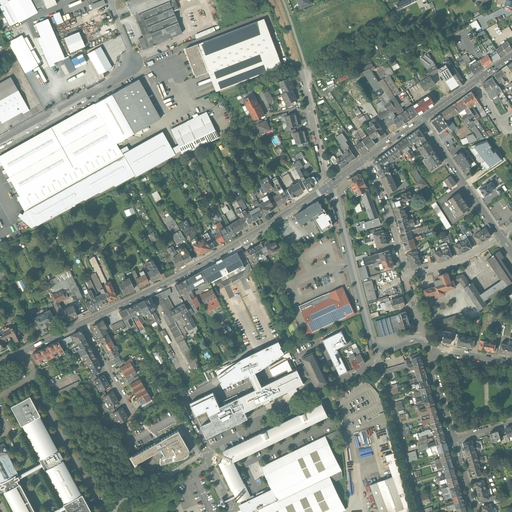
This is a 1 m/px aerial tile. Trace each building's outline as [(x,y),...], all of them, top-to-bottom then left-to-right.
[(1,6),(0,6),(0,10),(9,27),(22,20),(12,0),(1,6)] [(26,0),(31,11),(45,5),(42,0),(26,0)] [(54,0),(42,0),(45,5),(46,8),(56,4),(54,0)] [(128,0),(125,1),(131,16),(133,14),(138,25),(143,37),(138,39),(142,50),(153,45),(153,46),(155,46),(154,45),(182,33),(173,11),(178,9),(175,1),(176,0),(128,0)] [(408,0),(404,0),(396,4),(399,9),(411,3),(408,0)] [(59,12),(53,14),(56,23),(57,25),(63,22),(59,12)] [(62,52),(48,19),(36,24),(41,36),(38,38),(47,59),(46,59),(50,68),(50,67),(54,65),(53,63),(50,57),(55,55),(62,52)] [(265,19),(186,49),(191,63),(191,64),(191,66),(192,68),(193,68),(196,77),(209,72),(217,92),(282,66),(265,19)] [(195,34),(196,38),(215,30),(214,27),(195,34)] [(79,32),(64,38),(70,53),(85,46),(82,39),(79,32)] [(25,74),(39,67),(21,35),(8,42),(25,74)] [(496,36),(491,39),(495,45),(497,44),(499,46),(499,47),(501,45),(501,44),(498,41),(496,36)] [(504,42),(501,44),(501,45),(506,53),(509,51),(511,49),(506,40),(504,42)] [(485,49),(482,44),(478,46),(480,51),(476,54),(479,59),(485,68),(484,68),(485,68),(489,65),(493,63),(488,55),(485,49)] [(493,44),(485,49),(488,55),(495,51),(496,50),(496,49),(493,44)] [(496,49),(496,50),(495,51),(500,57),(503,55),(506,53),(501,45),(499,47),(496,49)] [(100,47),(87,54),(99,75),(105,71),(112,68),(100,47)] [(495,51),(488,55),(493,63),(497,60),(500,57),(495,51)] [(65,58),(62,52),(55,55),(50,57),(53,63),(65,58)] [(461,57),(459,52),(454,54),(457,60),(461,66),(465,63),(461,57)] [(431,59),(427,61),(424,56),(420,58),(431,76),(439,71),(438,69),(431,59)] [(69,74),(76,70),(68,57),(62,61),(65,66),(69,74)] [(455,68),(447,57),(443,60),(446,64),(450,71),(455,68)] [(479,59),(469,66),(474,74),(479,71),(484,68),(485,68),(479,59)] [(396,82),(394,83),(389,75),(393,73),(387,63),(382,66),(388,76),(382,79),(393,96),(399,92),(397,88),(399,87),(396,82)] [(450,71),(446,64),(438,69),(439,71),(445,81),(453,76),(450,71)] [(82,66),(76,69),(78,72),(75,74),(81,86),(84,84),(80,77),(86,74),(82,66)] [(396,110),(371,71),(375,68),(374,66),(362,72),(366,77),(379,98),(389,114),(393,120),(395,118),(395,117),(395,116),(393,112),(396,110)] [(511,72),(507,66),(505,68),(502,69),(509,80),(511,78),(511,83),(511,84),(511,72)] [(455,68),(450,71),(453,76),(453,77),(458,73),(455,68)] [(509,80),(502,69),(500,71),(496,73),(494,75),(492,77),(492,78),(497,86),(498,85),(500,84),(503,89),(504,89),(509,85),(511,89),(511,84),(509,80)] [(362,72),(353,76),(357,81),(366,77),(362,72)] [(430,76),(419,83),(422,87),(425,91),(435,84),(430,76)] [(453,76),(445,81),(451,90),(458,85),(453,77),(453,76)] [(10,77),(0,82),(0,120),(1,123),(14,117),(22,112),(23,114),(29,110),(25,104),(10,77)] [(456,81),(460,87),(460,86),(460,87),(462,85),(465,83),(461,77),(456,81)] [(289,78),(279,83),(281,88),(292,83),(289,78)] [(503,93),(498,85),(497,86),(492,78),(490,79),(487,81),(498,97),(502,105),(505,103),(508,101),(504,94),(503,93)] [(78,90),(78,83),(73,83),(73,79),(63,80),(64,91),(78,90)] [(115,92),(94,104),(116,143),(121,140),(160,119),(144,90),(138,80),(115,92)] [(407,90),(403,81),(399,84),(403,92),(406,96),(407,97),(410,96),(407,90)] [(487,81),(485,82),(482,84),(488,93),(487,93),(492,101),(498,97),(487,81)] [(292,83),(281,88),(284,93),(292,89),(292,90),(294,89),(292,83)] [(419,83),(409,89),(412,93),(422,87),(419,83)] [(292,89),(284,93),(281,94),(284,100),(294,95),(292,90),(292,89)] [(467,95),(462,98),(474,115),(476,118),(479,116),(472,106),(478,102),(471,92),(467,95)] [(254,95),(243,100),(246,105),(256,100),(254,95)] [(294,95),(284,100),(287,105),(290,103),(297,100),(294,95)] [(406,96),(401,99),(403,101),(399,104),(404,112),(412,106),(409,100),(407,97),(406,96)] [(414,105),(412,106),(418,114),(418,115),(427,110),(435,105),(429,96),(414,105)] [(366,97),(359,101),(362,105),(369,101),(366,97)] [(389,114),(379,98),(376,99),(378,102),(376,103),(382,112),(378,115),(381,120),(384,118),(389,114)] [(474,115),(462,98),(458,102),(453,105),(458,112),(464,122),(467,120),(469,123),(472,120),(473,120),(471,117),(474,115)] [(256,100),(246,105),(248,110),(249,110),(259,105),(256,100)] [(11,150),(0,155),(0,161),(12,183),(19,197),(17,198),(24,211),(123,156),(120,151),(116,143),(94,104),(66,120),(11,150)] [(259,105),(249,110),(251,115),(262,110),(259,105)] [(447,109),(440,114),(449,127),(451,130),(455,127),(453,124),(449,119),(448,120),(447,119),(458,112),(453,105),(447,109)] [(404,112),(401,114),(407,122),(412,118),(418,114),(412,106),(404,112)] [(361,114),(357,107),(353,110),(357,116),(357,117),(361,114)] [(262,110),(251,115),(254,120),(259,118),(264,115),(262,110)] [(207,114),(172,131),(183,155),(219,138),(207,114)] [(287,116),(284,117),(286,122),(297,120),(296,114),(287,116)] [(363,117),(361,114),(357,117),(362,125),(363,125),(368,122),(364,116),(363,117)] [(393,120),(389,114),(384,118),(386,121),(385,121),(388,127),(391,125),(394,123),(393,120)] [(395,118),(393,120),(394,123),(398,128),(403,125),(407,122),(401,114),(395,118)] [(436,117),(430,121),(433,125),(439,134),(449,127),(440,114),(436,117)] [(357,116),(352,120),(358,128),(362,125),(357,116)] [(381,128),(375,119),(369,123),(371,127),(367,130),(374,139),(373,140),(376,144),(382,140),(387,136),(384,132),(383,133),(380,129),(381,128)] [(297,120),(286,122),(287,128),(290,128),(299,125),(297,120)] [(263,123),(258,125),(262,133),(270,130),(266,121),(263,123)] [(485,132),(478,122),(474,125),(470,128),(476,136),(479,140),(488,137),(485,132)] [(367,137),(360,127),(356,131),(357,133),(361,138),(362,140),(362,141),(368,149),(372,147),(376,144),(373,140),(370,136),(367,137)] [(348,135),(343,128),(339,130),(342,133),(345,137),(348,135)] [(413,133),(407,137),(412,145),(417,141),(418,143),(420,142),(422,145),(425,143),(424,142),(426,140),(419,129),(413,133)] [(296,132),(293,133),(294,139),(306,136),(304,130),(296,132)] [(356,158),(348,148),(349,147),(345,142),(347,141),(345,137),(342,133),(336,137),(341,144),(340,145),(344,150),(346,152),(342,155),(343,156),(348,164),(352,161),(356,158)] [(473,134),(466,137),(468,144),(477,141),(475,137),(473,134)] [(306,136),(294,139),(296,145),(302,143),(307,142),(306,136)] [(402,141),(396,145),(402,154),(405,152),(409,149),(411,153),(416,150),(412,145),(407,137),(402,141)] [(116,143),(120,151),(126,148),(121,140),(116,143)] [(474,146),(471,148),(476,154),(479,152),(485,160),(482,162),(487,168),(490,166),(490,167),(502,159),(496,151),(494,152),(490,147),(491,146),(486,140),(473,145),(474,146)] [(362,141),(360,143),(359,141),(357,142),(358,144),(355,146),(361,155),(365,152),(368,149),(362,141)] [(422,145),(418,148),(425,159),(434,152),(427,142),(425,143),(422,145)] [(389,151),(384,154),(390,161),(390,162),(401,155),(402,154),(396,145),(393,148),(389,151)] [(409,149),(405,152),(411,161),(415,159),(411,153),(409,149)] [(340,158),(338,159),(338,158),(336,160),(338,163),(341,168),(345,166),(348,164),(343,156),(342,155),(340,151),(338,153),(340,158)] [(301,152),(295,156),(298,161),(304,157),(301,152)] [(425,159),(423,160),(430,171),(442,163),(434,152),(425,159)] [(465,156),(462,152),(453,158),(457,162),(456,163),(458,165),(459,165),(463,171),(474,162),(468,154),(465,156)] [(384,154),(373,162),(379,172),(381,178),(382,177),(390,174),(388,169),(386,164),(390,161),(384,154)] [(310,177),(305,180),(299,169),(303,168),(301,165),(302,164),(301,163),(300,163),(298,161),(297,161),(297,162),(293,164),(296,169),(299,175),(307,189),(311,187),(314,186),(314,185),(317,183),(317,182),(314,177),(313,177),(310,178),(310,177)] [(422,180),(415,169),(410,172),(417,183),(422,180)] [(390,174),(382,177),(384,181),(383,181),(387,189),(388,189),(389,191),(388,192),(388,193),(398,189),(391,173),(390,174)] [(294,185),(288,174),(281,178),(287,189),(292,198),(296,196),(297,197),(299,196),(298,194),(303,191),(298,183),(294,185)] [(354,177),(348,180),(356,196),(361,194),(368,190),(361,175),(359,174),(354,177)] [(275,183),(270,176),(262,180),(266,187),(268,191),(269,192),(274,189),(276,191),(278,195),(277,196),(276,195),(273,197),(279,206),(285,202),(275,183)] [(456,184),(451,176),(444,181),(450,188),(456,184)] [(422,180),(417,183),(421,188),(426,184),(423,179),(422,180)] [(287,189),(283,191),(278,181),(275,183),(285,202),(292,198),(287,189)] [(487,185),(487,183),(479,189),(485,197),(492,192),(491,191),(495,188),(491,182),(487,185)] [(501,187),(496,190),(499,195),(507,190),(505,187),(502,189),(501,187)] [(157,190),(152,193),(156,201),(161,198),(157,190)] [(378,219),(368,190),(361,194),(370,221),(369,221),(370,227),(380,223),(378,218),(378,219)] [(402,196),(391,199),(394,210),(404,207),(406,206),(404,201),(411,199),(409,191),(401,194),(402,196)] [(254,196),(253,193),(251,194),(255,202),(252,203),(256,208),(251,211),(255,221),(265,215),(259,204),(254,196)] [(470,209),(459,193),(447,201),(453,209),(452,210),(454,214),(456,213),(458,217),(470,209)] [(250,211),(248,212),(249,214),(248,214),(245,210),(247,209),(239,195),(235,198),(240,208),(249,224),(255,221),(251,211),(250,211)] [(264,201),(259,204),(265,215),(272,210),(270,207),(273,205),(267,195),(263,198),(264,201)] [(311,205),(307,207),(307,208),(303,210),(295,215),(301,225),(315,216),(315,214),(323,209),(321,205),(321,204),(320,204),(318,202),(318,201),(314,204),(314,203),(311,205)] [(435,202),(431,205),(446,229),(451,227),(435,202)] [(226,206),(221,209),(224,214),(229,211),(226,206)] [(133,207),(124,210),(126,216),(135,213),(133,207)] [(404,207),(394,210),(397,220),(407,217),(404,207)] [(249,224),(240,208),(235,211),(238,215),(239,214),(242,218),(238,220),(243,228),(249,224)] [(323,209),(315,214),(315,216),(322,232),(328,229),(333,225),(331,223),(332,222),(330,219),(331,218),(330,216),(328,214),(327,214),(324,208),(323,209)] [(407,217),(397,220),(399,226),(414,222),(413,218),(407,220),(407,217)] [(230,225),(222,230),(221,228),(223,227),(218,218),(214,220),(218,228),(225,241),(235,235),(234,233),(230,225)] [(177,225),(174,219),(166,223),(176,242),(184,238),(177,225)] [(186,220),(177,225),(184,238),(184,236),(188,234),(192,232),(192,231),(186,220)] [(238,220),(229,225),(230,225),(234,233),(243,228),(238,220)] [(414,222),(399,226),(401,233),(411,230),(410,227),(415,225),(414,222)] [(411,230),(401,233),(403,241),(413,239),(412,235),(418,233),(428,230),(427,226),(411,230)] [(225,241),(218,228),(215,229),(218,234),(215,236),(219,244),(225,241)] [(491,236),(486,228),(481,231),(479,232),(485,240),(491,236)] [(192,232),(188,234),(192,240),(196,238),(198,237),(194,230),(192,231),(192,232)] [(370,234),(369,235),(370,238),(363,240),(364,240),(365,243),(369,242),(384,238),(383,234),(384,233),(384,231),(382,231),(382,230),(377,232),(373,233),(373,234),(370,234)] [(214,235),(210,237),(208,232),(204,234),(205,238),(211,248),(215,246),(215,247),(218,246),(217,245),(219,244),(215,236),(214,234),(213,234),(214,235)] [(477,234),(473,236),(479,244),(481,243),(485,240),(479,232),(477,234)] [(472,248),(465,235),(461,237),(458,238),(459,238),(461,243),(465,252),(472,248)] [(413,239),(403,241),(406,250),(415,247),(413,241),(420,239),(419,237),(419,236),(416,238),(413,239)] [(440,246),(437,236),(433,238),(436,247),(438,247),(439,251),(442,250),(440,246)] [(205,238),(198,242),(196,238),(192,240),(191,240),(195,248),(197,252),(198,252),(199,255),(211,249),(211,248),(205,238)] [(384,238),(369,242),(370,245),(376,243),(377,248),(387,245),(386,244),(387,243),(387,242),(385,241),(384,238)] [(269,241),(265,242),(264,242),(263,242),(262,241),(260,242),(260,243),(260,244),(260,245),(264,253),(265,255),(269,253),(269,254),(272,253),(272,254),(274,253),(274,252),(276,251),(279,249),(275,242),(272,244),(271,242),(270,243),(269,241)] [(432,254),(428,242),(424,244),(422,245),(418,248),(420,251),(425,248),(426,252),(424,252),(424,254),(422,255),(421,253),(419,254),(418,255),(419,258),(428,255),(432,254)] [(459,244),(454,246),(458,255),(461,254),(465,252),(461,243),(459,244)] [(260,245),(255,247),(254,246),(252,247),(252,248),(256,257),(261,255),(264,253),(260,245)] [(449,248),(443,250),(442,246),(440,246),(442,250),(445,260),(449,258),(452,257),(449,248)] [(172,247),(168,249),(178,267),(185,264),(179,253),(177,254),(172,247)] [(184,248),(181,249),(180,247),(176,249),(179,253),(185,264),(192,260),(187,251),(187,252),(184,248)] [(252,248),(245,252),(247,256),(249,256),(251,260),(254,259),(253,259),(255,258),(256,260),(255,260),(254,261),(256,265),(259,263),(256,257),(252,248)] [(388,250),(367,256),(367,257),(362,258),(365,266),(372,264),(377,263),(391,259),(388,250)] [(439,251),(435,253),(438,262),(445,260),(442,250),(439,251)] [(417,251),(412,253),(412,252),(408,253),(410,260),(419,258),(418,255),(417,251)] [(499,251),(493,255),(492,256),(492,257),(487,260),(501,280),(501,281),(505,287),(511,282),(511,277),(500,260),(504,257),(502,254),(499,251)] [(203,270),(208,280),(209,283),(211,281),(212,283),(239,269),(239,270),(244,268),(243,265),(237,253),(223,260),(222,259),(217,261),(217,263),(203,270)] [(106,283),(94,256),(88,259),(95,273),(101,285),(106,283)] [(419,258),(410,260),(412,267),(421,265),(419,259),(419,258)] [(391,259),(377,263),(378,265),(382,264),(383,270),(393,267),(391,259)] [(156,268),(152,260),(145,263),(146,266),(149,264),(152,269),(147,272),(152,280),(160,276),(158,272),(161,270),(159,266),(156,268),(156,267),(156,268)] [(143,270),(139,272),(140,274),(138,275),(139,277),(137,278),(134,271),(137,270),(135,267),(134,268),(134,266),(129,268),(138,287),(148,282),(143,270)] [(365,266),(358,268),(361,280),(368,278),(365,266)] [(203,270),(191,277),(196,287),(208,280),(203,270)] [(128,278),(125,279),(122,272),(117,274),(121,282),(121,283),(119,284),(123,294),(134,289),(128,278)] [(101,285),(95,273),(91,275),(97,289),(99,288),(101,294),(98,296),(101,304),(108,301),(101,285)] [(448,273),(438,276),(439,279),(434,281),(436,286),(424,290),(425,293),(426,297),(435,294),(436,297),(445,294),(444,291),(456,287),(453,280),(451,281),(448,273)] [(482,297),(472,282),(470,283),(470,282),(468,283),(462,274),(459,275),(466,285),(463,287),(478,310),(487,305),(484,300),(482,297)] [(83,300),(72,276),(52,286),(55,293),(52,295),(53,297),(51,298),(54,304),(70,296),(74,305),(79,315),(88,310),(83,300)] [(191,277),(182,282),(190,296),(193,294),(191,290),(196,287),(191,277)] [(372,280),(362,282),(365,292),(374,289),(372,280)] [(106,283),(101,285),(108,301),(116,297),(109,282),(106,283)] [(182,282),(174,286),(179,295),(182,293),(184,293),(189,304),(193,302),(190,296),(182,282)] [(188,334),(184,327),(186,326),(187,326),(177,308),(174,309),(167,295),(170,294),(169,289),(170,289),(169,288),(159,294),(183,337),(188,334)] [(330,298),(329,299),(327,294),(313,301),(315,305),(301,311),(309,329),(304,331),(306,336),(355,314),(343,288),(328,294),(330,298)] [(496,288),(482,297),(484,300),(498,291),(496,288)] [(212,289),(201,295),(205,303),(206,302),(208,306),(212,304),(214,308),(220,305),(212,289)] [(374,289),(365,292),(367,301),(376,298),(374,289)] [(98,296),(94,298),(91,290),(87,291),(88,293),(91,300),(95,307),(101,304),(98,296)] [(183,337),(159,294),(154,296),(159,304),(160,304),(166,315),(163,317),(191,369),(198,366),(183,337)] [(196,297),(195,298),(193,294),(190,296),(193,302),(194,305),(196,308),(201,305),(196,297)] [(403,297),(383,303),(385,309),(394,306),(395,309),(405,305),(403,297)] [(151,298),(144,301),(155,320),(157,318),(158,318),(154,312),(153,311),(153,310),(156,308),(151,298)] [(88,301),(87,302),(86,299),(83,300),(88,310),(95,307),(91,300),(88,301)] [(144,301),(137,304),(142,313),(143,313),(144,313),(147,311),(147,313),(147,314),(150,319),(148,320),(150,325),(156,322),(155,320),(144,301)] [(56,314),(51,303),(47,305),(52,315),(56,314)] [(142,313),(137,304),(131,307),(136,315),(138,313),(141,312),(141,313),(142,313)] [(185,306),(184,304),(177,308),(187,326),(186,326),(188,330),(196,326),(191,318),(191,317),(190,316),(185,306)] [(74,305),(62,311),(60,306),(58,306),(55,308),(62,323),(79,315),(74,305)] [(193,314),(188,305),(186,306),(185,306),(190,316),(193,314)] [(131,307),(126,309),(131,317),(132,316),(141,331),(144,329),(136,315),(131,307)] [(126,309),(119,313),(123,321),(126,319),(131,317),(126,309)] [(49,310),(40,314),(46,326),(51,324),(50,322),(54,320),(49,310)] [(399,314),(374,321),(379,337),(398,332),(398,330),(410,326),(408,319),(405,312),(398,314),(399,314)] [(141,317),(138,313),(136,315),(144,328),(146,327),(144,322),(141,317)] [(40,314),(32,319),(34,324),(35,326),(37,329),(41,326),(42,328),(46,326),(40,314)] [(452,316),(436,320),(438,326),(454,323),(452,316)] [(122,320),(111,326),(114,331),(124,325),(122,320)] [(102,321),(92,327),(98,339),(99,339),(107,334),(104,329),(106,328),(102,321)] [(13,325),(9,327),(10,328),(7,329),(6,328),(5,327),(3,328),(4,331),(5,332),(8,340),(13,338),(14,342),(21,338),(19,334),(20,334),(18,330),(17,330),(15,326),(14,326),(13,325)] [(4,331),(0,333),(0,350),(1,350),(2,349),(2,348),(6,346),(5,343),(6,343),(6,341),(8,340),(5,332),(4,331)] [(341,331),(323,339),(340,375),(349,371),(339,350),(337,351),(335,348),(346,343),(341,331)] [(79,332),(71,335),(73,338),(76,343),(85,339),(81,332),(79,332)] [(444,333),(442,332),(440,341),(443,341),(443,342),(451,344),(452,337),(453,334),(444,332),(444,333)] [(107,334),(99,339),(102,345),(110,340),(109,339),(107,334)] [(71,335),(58,342),(63,349),(69,347),(67,343),(71,341),(72,338),(73,338),(71,335)] [(466,337),(459,336),(457,343),(465,345),(466,337)] [(110,340),(102,345),(105,351),(114,346),(111,342),(117,339),(116,337),(110,340)] [(473,339),(466,337),(465,345),(472,347),(474,340),(473,340),(473,339)] [(76,343),(75,343),(76,345),(78,344),(79,346),(78,346),(71,350),(73,353),(77,350),(88,345),(85,339),(76,343)] [(217,376),(223,388),(248,375),(250,377),(254,375),(254,373),(263,368),(285,353),(279,340),(243,357),(217,376)] [(488,342),(480,340),(478,349),(486,350),(488,342)] [(40,351),(32,354),(38,364),(42,362),(41,362),(46,359),(46,360),(54,356),(58,353),(59,354),(64,352),(58,342),(52,344),(40,351)] [(496,343),(488,342),(486,350),(494,352),(496,343)] [(508,345),(501,344),(499,353),(506,354),(508,345)] [(88,345),(77,350),(81,357),(91,351),(88,345)] [(114,346),(105,351),(109,357),(110,360),(112,358),(118,356),(119,355),(114,346)] [(360,353),(357,347),(353,349),(352,350),(354,354),(360,366),(365,363),(362,358),(366,356),(363,351),(360,353)] [(354,354),(352,350),(350,351),(348,352),(348,355),(356,368),(360,366),(354,354)] [(91,351),(81,357),(82,359),(83,358),(86,362),(86,363),(87,364),(87,363),(96,359),(95,358),(91,351)] [(284,358),(270,366),(271,369),(270,369),(273,376),(274,376),(276,379),(293,371),(291,368),(293,367),(290,360),(292,359),(289,352),(283,356),(284,358)] [(320,367),(313,352),(302,358),(305,365),(297,369),(304,384),(310,382),(309,381),(312,380),(316,388),(328,383),(321,369),(320,367)] [(418,354),(409,356),(411,360),(412,360),(412,362),(412,363),(409,364),(405,365),(406,368),(422,363),(420,356),(418,357),(418,354)] [(118,356),(112,358),(115,364),(121,361),(118,356)] [(96,359),(87,363),(89,368),(98,363),(96,358),(96,359)] [(125,365),(120,368),(122,372),(121,372),(122,374),(133,368),(133,367),(133,368),(130,363),(130,362),(125,365)] [(89,368),(88,369),(91,374),(94,372),(101,369),(98,363),(89,368)] [(405,363),(386,369),(387,374),(406,368),(405,365),(405,363)] [(406,368),(407,371),(414,369),(416,373),(425,371),(422,363),(406,368)] [(133,368),(122,374),(123,376),(124,375),(126,379),(136,374),(136,373),(133,368)] [(276,379),(244,395),(251,410),(290,391),(304,384),(297,369),(293,371),(276,379)] [(416,373),(415,373),(416,376),(417,376),(417,378),(410,380),(411,383),(427,378),(425,371),(416,373)] [(97,379),(93,381),(96,386),(106,380),(103,375),(97,379)] [(138,376),(128,382),(129,385),(129,384),(139,379),(138,376)] [(427,378),(411,383),(411,385),(415,384),(416,389),(415,389),(415,390),(420,388),(429,386),(427,378)] [(129,384),(129,385),(130,385),(132,390),(142,384),(139,379),(129,384)] [(106,380),(96,386),(99,392),(103,390),(109,386),(106,380)] [(77,382),(54,393),(56,398),(80,387),(77,382)] [(142,384),(132,390),(133,390),(135,395),(145,389),(142,384)] [(429,386),(420,388),(421,392),(417,393),(417,392),(415,392),(415,391),(414,391),(415,395),(415,397),(431,392),(429,386)] [(80,388),(62,396),(63,400),(82,392),(80,388)] [(145,389),(135,395),(138,400),(141,405),(144,403),(150,399),(148,395),(148,394),(145,390),(145,389)] [(106,395),(102,397),(106,402),(116,397),(112,391),(106,395)] [(415,397),(416,402),(421,400),(422,403),(424,403),(433,400),(431,392),(415,397)] [(220,407),(215,397),(208,400),(206,396),(190,403),(207,438),(248,418),(245,413),(251,410),(244,395),(238,398),(237,395),(223,401),(225,404),(220,407)] [(56,450),(38,416),(39,415),(29,396),(10,406),(20,425),(22,424),(40,458),(55,450),(55,451),(56,450)] [(116,397),(106,402),(109,408),(112,406),(119,402),(116,397)] [(433,400),(424,403),(425,405),(422,406),(423,409),(435,405),(433,400)] [(401,401),(395,403),(397,409),(403,407),(401,401)] [(301,414),(224,451),(226,456),(225,457),(224,457),(224,459),(225,460),(219,463),(238,502),(240,501),(250,496),(234,462),(234,461),(327,416),(321,404),(301,414)] [(423,409),(419,410),(420,415),(427,413),(428,416),(437,413),(435,405),(423,409)] [(115,411),(112,413),(115,419),(125,413),(122,407),(115,411)] [(125,413),(115,419),(118,424),(122,422),(128,418),(125,413)] [(408,413),(399,416),(401,422),(409,419),(408,413)] [(437,413),(428,416),(429,419),(431,423),(439,421),(437,413)] [(441,426),(432,429),(433,430),(435,437),(443,435),(441,426)] [(424,431),(418,433),(420,442),(425,440),(424,436),(422,436),(422,435),(431,433),(431,431),(433,430),(432,429),(424,431)] [(136,454),(130,457),(134,464),(139,460),(160,449),(163,455),(160,457),(159,463),(181,458),(184,457),(187,454),(188,450),(187,448),(177,430),(136,454)] [(386,430),(374,433),(380,452),(391,448),(386,430)] [(337,431),(262,467),(272,489),(265,492),(264,490),(256,493),(257,496),(255,497),(254,495),(250,496),(240,501),(241,504),(240,504),(242,509),(238,511),(340,511),(345,510),(332,483),(342,478),(342,470),(328,442),(338,437),(337,431)] [(498,431),(489,433),(492,442),(496,441),(496,443),(501,442),(500,438),(498,431)] [(436,442),(427,444),(428,447),(430,446),(446,442),(443,435),(435,437),(436,442)] [(472,441),(463,443),(465,451),(478,447),(478,444),(473,445),(472,441)] [(446,442),(430,446),(431,449),(431,450),(435,448),(436,447),(436,448),(437,448),(439,453),(448,450),(446,442)] [(3,443),(0,444),(0,483),(1,483),(14,476),(15,475),(17,473),(6,453),(8,452),(3,443)] [(478,447),(465,451),(467,457),(476,455),(475,451),(479,450),(478,447)] [(80,495),(62,461),(60,461),(60,459),(62,458),(58,451),(56,452),(55,451),(55,450),(40,458),(38,459),(44,470),(46,469),(64,503),(62,504),(63,506),(65,509),(66,511),(90,511),(81,494),(80,495)] [(448,450),(439,453),(440,458),(439,458),(439,459),(438,460),(438,459),(434,460),(435,463),(451,459),(449,454),(450,453),(449,451),(448,451),(448,450)] [(407,455),(409,461),(417,459),(415,452),(407,455)] [(410,511),(409,505),(395,453),(385,456),(404,509),(394,511),(410,511)] [(476,455),(467,457),(469,463),(482,459),(481,457),(477,458),(476,455)] [(451,459),(435,463),(436,466),(440,465),(441,464),(441,465),(442,465),(444,470),(453,467),(451,459)] [(482,459),(469,463),(471,470),(479,467),(478,463),(483,462),(482,459)] [(453,467),(444,470),(445,475),(444,475),(444,476),(443,477),(443,476),(439,477),(440,480),(456,476),(454,471),(455,470),(454,468),(453,468),(453,467)] [(479,467),(471,470),(473,478),(482,475),(479,467)] [(131,469),(123,473),(128,482),(136,478),(131,469)] [(34,511),(19,483),(18,484),(16,480),(19,479),(17,476),(15,477),(14,476),(1,483),(1,484),(0,484),(0,487),(0,488),(3,487),(5,491),(4,491),(14,511),(57,511),(65,509),(63,506),(52,511),(34,511)] [(456,476),(440,480),(440,484),(445,482),(446,481),(446,482),(447,482),(449,487),(458,484),(456,476)] [(483,480),(475,483),(477,492),(491,488),(489,482),(484,483),(483,480)] [(491,488),(477,492),(480,501),(487,499),(489,498),(488,497),(492,496),(492,494),(492,493),(491,488)] [(446,493),(443,494),(445,500),(447,499),(453,497),(462,495),(460,489),(451,492),(446,493)] [(462,495),(453,497),(454,501),(455,504),(463,501),(462,495)] [(223,498),(219,499),(217,503),(218,507),(223,507),(227,506),(223,498)] [(455,504),(446,506),(447,509),(455,506),(456,509),(465,506),(463,501),(455,504)]
